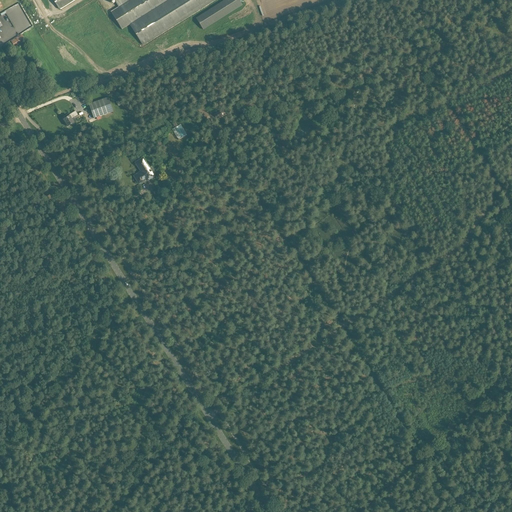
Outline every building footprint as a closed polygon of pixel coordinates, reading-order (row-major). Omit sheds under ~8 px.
[(52,0),(59,10),(75,0),(52,0)] [(114,0),(118,6),(111,11),(121,28),(130,23),(142,45),(213,0),(114,0)] [(242,5),(239,0),(224,0),(196,18),(203,30),(242,5)] [(11,41),(14,47),(25,42),(23,36),(11,41)] [(89,105),(95,121),(114,114),(108,98),(89,105)] [(64,119),(68,126),(74,123),(72,119),(77,116),(75,113),(70,116),(64,119)] [(172,129),(180,141),(188,136),(180,124),(172,129)] [(143,158),(136,163),(141,172),(134,176),(138,182),(148,175),(150,179),(154,176),(153,174),(155,172),(152,166),(149,168),(143,158)]
